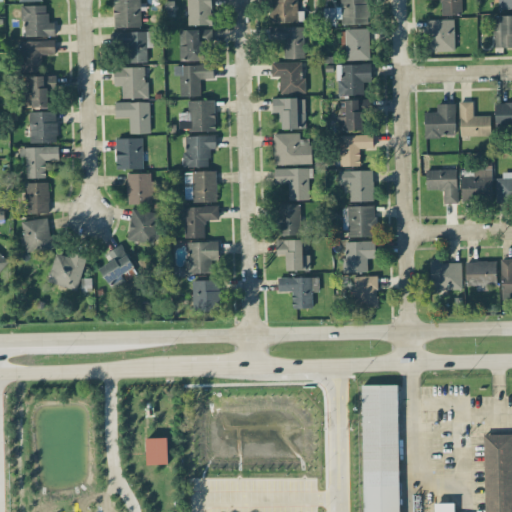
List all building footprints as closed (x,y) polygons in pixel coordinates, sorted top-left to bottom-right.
[(139,0),(113,0),(114,27),(141,26),(139,0)] [(187,0),(188,25),(212,24),(211,0),(187,0)] [(270,0),(271,22),(298,21),(297,0),(270,0)] [(340,0),(341,7),(324,7),(324,25),(339,24),(368,23),(367,0),(340,0)] [(440,0),(441,14),(462,14),(461,0),(440,0)] [(511,0),(498,0),(498,8),(511,8),(511,0)] [(47,4),(20,5),(21,20),(24,20),(25,36),(55,35),(54,22),(47,22),(47,4)] [(493,47),(511,46),(511,14),(492,15),(493,47)] [(428,51),(455,50),(454,18),(427,19),(428,51)] [(284,58),(304,57),(304,26),(272,26),(273,41),(284,41),(284,58)] [(180,60),(205,60),(205,43),(211,43),(211,28),(179,29),(180,60)] [(368,28),(342,29),(343,60),(369,59),(368,28)] [(146,31),(113,31),(113,45),(127,44),(127,62),(147,61),(146,31)] [(42,71),(41,54),(55,53),(54,39),(20,40),(21,71),(42,71)] [(271,62),(271,76),(280,75),(280,93),(305,92),(305,77),(301,77),(301,61),(271,62)] [(213,63),(179,64),(180,95),(201,95),(200,78),(213,78),(213,63)] [(370,63),(337,64),(337,95),(365,94),(364,82),(371,82),(370,63)] [(146,66),(114,67),(114,85),(121,85),(122,97),(146,97),(146,66)] [(30,75),(31,106),(53,106),(52,75),(30,75)] [(272,112),(281,111),(282,128),(305,128),(305,97),(272,98),(272,112)] [(178,130),(215,129),(214,99),(187,100),(188,112),(178,112),(178,130)] [(338,99),(339,131),(365,130),(364,99),(338,99)] [(115,117),(129,116),(129,133),(150,132),(149,101),(115,102),(115,117)] [(460,136),(491,135),(490,115),(473,115),(473,101),(459,101),(460,136)] [(511,101),(495,102),(495,125),(511,125),(511,101)] [(424,136),(455,135),(455,103),(437,103),(437,111),(424,111),(424,136)] [(57,141),(56,110),(29,111),(29,142),(57,141)] [(274,164),(311,163),(311,138),(299,139),(299,132),(273,133),(274,164)] [(339,165),(360,165),(359,149),(373,149),(372,134),(339,135),(339,165)] [(216,148),(216,135),(185,135),(186,151),(183,151),(183,166),(209,166),(209,148),(216,148)] [(115,138),(116,168),(143,168),(142,137),(115,138)] [(45,177),(45,160),(59,159),(58,146),(19,147),(19,156),(25,156),(26,178),(45,177)] [(288,200),(311,199),(310,167),(274,168),(274,182),(288,182),(288,200)] [(350,200),(373,200),(372,169),(338,170),(339,184),(344,184),(344,192),(350,191),(350,200)] [(426,169),(426,190),(443,190),(444,203),(457,202),(457,169),(426,169)] [(492,169),(461,169),(462,201),(492,200),(492,169)] [(184,171),(185,201),(216,200),(216,170),(184,171)] [(127,173),(128,204),(155,203),(155,180),(151,180),(150,172),(127,173)] [(511,173),(496,173),(496,200),(511,199),(511,173)] [(48,212),(48,181),(24,182),(25,213),(48,212)] [(300,234),(299,203),(276,204),(277,235),(300,234)] [(184,237),(205,236),(204,219),(218,219),(217,205),(184,206),(184,237)] [(344,236),(375,236),(374,205),(343,206),(344,236)] [(128,240),(157,243),(160,211),(131,208),(128,240)] [(21,220),(25,251),(52,249),(48,217),(21,220)] [(309,255),(302,255),(302,239),(276,239),(276,254),(285,254),(286,270),(309,270),(309,255)] [(212,272),(212,262),(218,262),(218,240),(186,241),(187,273),(212,272)] [(344,271),(367,271),(367,257),(376,257),(375,240),(343,241),(344,271)] [(104,253),(109,262),(99,267),(111,288),(125,281),(120,273),(133,266),(121,244),(104,253)] [(47,281),(76,290),(86,256),(70,251),(68,256),(56,252),(47,281)] [(0,270),(9,261),(0,252),(0,270)] [(511,257),(501,258),(501,293),(511,292),(511,257)] [(465,261),(466,285),(476,285),(476,289),(486,289),(485,285),(496,284),(496,260),(465,261)] [(462,289),(461,261),(430,262),(430,289),(462,289)] [(174,276),(185,275),(184,267),(174,267),(174,276)] [(355,307),(378,306),(377,275),(353,276),(355,307)] [(318,276),(278,277),(278,291),(292,290),(292,308),(312,307),(312,291),(318,291),(318,276)] [(192,280),(192,310),(219,310),(219,279),(192,280)] [(454,511),(455,502),(434,502),(434,511),(398,511),(398,384),(362,384),(363,511),(454,511)] [(511,511),(511,433),(483,434),(484,511),(511,511)] [(167,437),(146,437),(146,464),(167,463),(167,437)]
